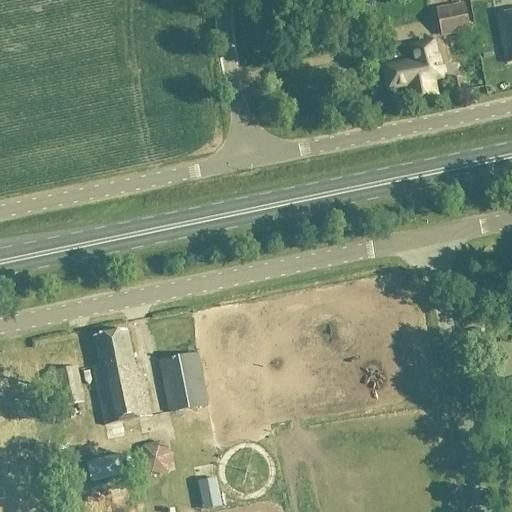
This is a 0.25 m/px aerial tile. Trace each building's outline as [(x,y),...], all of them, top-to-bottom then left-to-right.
[(441,36),(468,29),(463,6),(436,12),(441,36)] [(505,65),(511,63),(511,11),(495,14),(505,65)] [(411,61),(380,68),(386,91),(404,87),(408,104),(437,98),(433,81),(442,79),(433,42),(408,48),(411,61)] [(452,93),(462,91),(460,77),(450,80),(452,93)] [(98,367),(92,368),(104,427),(150,417),(139,365),(133,366),(126,332),(92,339),(98,367)] [(196,355),(158,363),(169,414),(206,406),(196,355)] [(75,368),(53,372),(60,408),(82,404),(75,368)]
